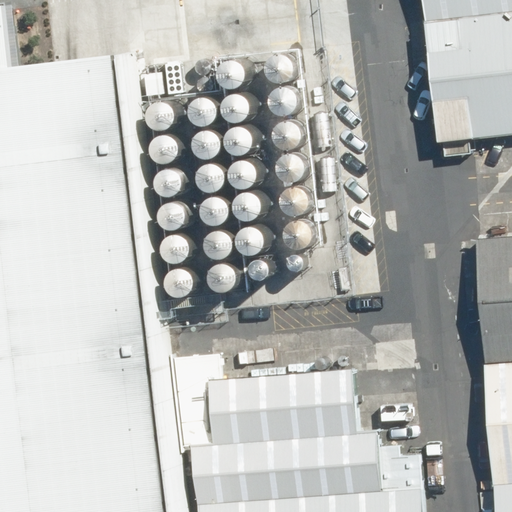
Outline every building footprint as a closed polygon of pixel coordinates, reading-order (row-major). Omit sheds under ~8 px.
[(0,0),(0,511),(186,511),(133,58),(22,71),(13,0),(0,0)] [(368,246),(349,0),(183,0),(191,104),(149,107),(161,262),(368,246)] [(511,0),(425,0),(428,22),(511,12),(511,0)] [(511,12),(427,22),(441,139),(511,130),(511,12)] [(511,356),(511,234),(476,237),(484,359),(511,356)] [(511,356),(484,359),(493,481),(511,479),(511,356)] [(353,367),(210,378),(215,443),(358,433),(353,367)] [(358,433),(215,443),(192,445),(200,502),(383,488),(379,431),(358,433)] [(511,511),(511,479),(493,481),(494,511),(511,511)] [(200,502),(201,511),(426,511),(424,486),(383,488),(200,502)]
